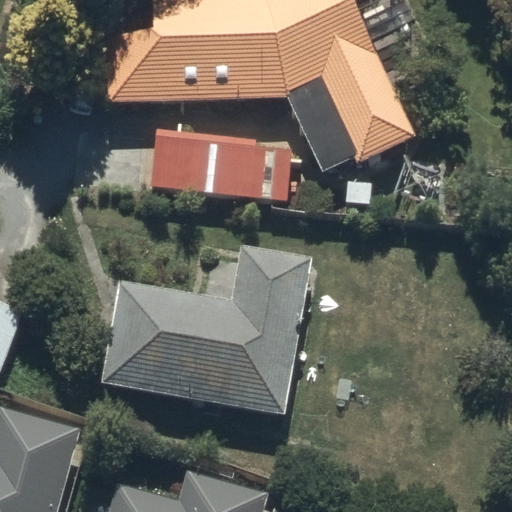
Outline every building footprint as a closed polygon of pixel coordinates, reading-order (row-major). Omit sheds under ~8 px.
[(151,0),(152,38),(104,39),(106,103),(288,98),(321,173),(413,131),(349,0),(151,0)] [(292,152),(156,138),(151,185),(287,198),(292,152)] [(229,310),(117,294),(102,397),(282,423),(295,334),(302,336),(313,265),(237,255),(229,310)] [(0,374),(21,320),(0,311),(0,374)] [(0,410),(0,511),(55,511),(77,428),(0,409),(0,410)] [(260,511),(265,493),(187,473),(179,503),(115,486),(108,511),(260,511)]
